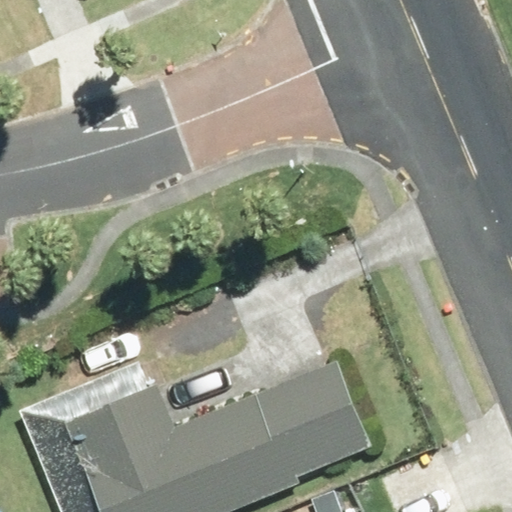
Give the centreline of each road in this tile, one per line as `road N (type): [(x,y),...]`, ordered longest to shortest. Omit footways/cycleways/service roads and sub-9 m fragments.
road 1 (residential): [(418,31),(174,121),(0,169)]
road 2 (tertiary): [(418,31),(511,256)]
